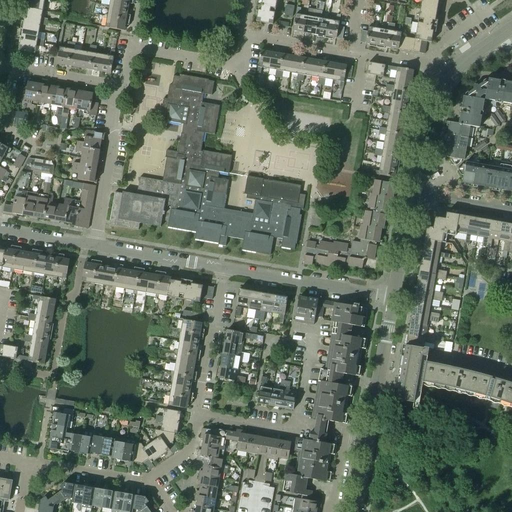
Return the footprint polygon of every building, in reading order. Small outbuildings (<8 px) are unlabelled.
[(43,11),(44,2),(47,2),(48,1),(43,0),(21,0),(21,1),(25,2),(24,8),(26,8),(43,11)] [(132,5),(133,0),(110,0),(109,6),(128,9),(129,4),(132,5)] [(273,25),(277,0),(257,0),(257,1),(260,1),(258,9),(256,8),(255,14),(257,15),(256,22),(273,25)] [(442,0),(421,0),(420,8),(437,10),(438,4),(441,4),(441,0),(443,0),(442,0)] [(292,17),(294,6),(286,5),(284,16),(292,17)] [(127,15),(128,9),(109,6),(107,15),(104,15),(104,16),(130,21),(130,16),(127,15)] [(41,18),(43,11),(26,8),(24,19),(47,23),(48,19),(41,18)] [(304,33),(307,16),(300,15),(301,8),(297,8),(293,31),(304,33)] [(436,29),(438,22),(438,18),(436,17),(437,10),(420,8),(415,39),(415,40),(427,42),(431,43),(433,35),(435,36),(436,32),(437,32),(437,29),(436,29)] [(315,35),(319,11),(316,10),(314,18),(307,16),(304,33),(315,35)] [(325,39),(328,20),(321,19),(322,12),(319,11),(315,35),(318,35),(317,37),(325,39)] [(342,40),(344,28),(338,27),(340,15),(337,15),(336,21),(328,20),(325,39),(333,40),(333,38),(342,40)] [(129,26),(130,21),(104,16),(104,18),(107,18),(105,28),(124,31),(125,25),(129,26)] [(39,32),(40,25),(47,26),(47,23),(24,19),(24,22),(22,21),(21,29),(39,32)] [(376,48),(380,29),(372,28),(373,21),(370,21),(368,32),(362,31),(360,43),(369,44),(368,46),(376,48)] [(387,48),(391,24),(388,23),(387,31),(380,29),(376,48),(384,49),(384,47),(387,48)] [(398,50),(401,37),(401,33),(393,32),(395,24),(391,24),(387,48),(398,50)] [(38,40),(39,32),(21,29),(19,37),(21,37),(20,40),(43,44),(44,41),(38,40)] [(424,54),(427,42),(415,40),(415,39),(401,37),(398,50),(414,53),(424,54)] [(43,47),(43,44),(20,40),(18,51),(35,54),(36,46),(43,47)] [(68,66),(72,43),(69,42),(67,49),(60,48),(57,64),(68,66)] [(78,68),(81,51),(74,50),(75,44),(72,43),(68,66),(78,68)] [(89,70),(93,46),(90,46),(89,53),(81,51),(78,68),(89,70)] [(100,72),(103,55),(95,54),(97,47),(93,46),(89,70),(100,72)] [(111,74),(115,51),(111,50),(110,56),(103,55),(100,72),(111,74)] [(269,69),(272,51),(264,50),(264,51),(261,51),(257,73),(260,74),(261,68),(269,69)] [(278,78),(282,55),(279,54),(280,52),(272,51),(269,69),(276,71),(275,77),(278,78)] [(290,73),(293,56),(282,55),(278,78),(282,78),(283,72),(290,73)] [(300,81),(304,58),(293,56),(290,73),(297,74),(296,81),(300,81)] [(311,77),(314,60),(304,58),(300,81),(303,82),(304,75),(311,77)] [(321,85),(325,62),(314,60),(311,77),(319,78),(318,85),(321,85)] [(333,81),(336,62),(328,61),(328,63),(325,62),(321,85),(324,86),(325,79),(333,81)] [(350,79),(352,67),(343,65),(344,63),(336,62),(333,81),(340,82),(339,88),(343,88),(344,78),(350,79)] [(383,77),(384,70),(390,71),(391,67),(368,63),(366,74),(383,77)] [(412,82),(414,71),(391,67),(390,71),(396,72),(395,79),(412,82)] [(110,221),(109,225),(111,226),(138,231),(140,222),(161,226),(162,221),(168,222),(168,227),(196,232),(195,239),(218,243),(218,245),(225,247),(227,237),(243,240),(241,249),(270,254),(272,246),(273,238),(282,240),(281,247),(294,249),(295,244),(296,244),(295,244),(300,215),(299,215),(300,210),(303,210),(305,196),(299,195),(301,186),(272,181),(272,182),(263,180),(263,179),(247,176),(244,194),(247,195),(246,199),(255,200),(252,214),(222,209),(227,181),(228,181),(218,179),(219,172),(228,174),(231,157),(201,152),(204,133),(213,135),(219,106),(202,103),(204,94),(211,95),(213,82),(208,81),(209,80),(208,80),(208,81),(179,76),(179,77),(175,76),(173,86),(169,85),(168,95),(169,95),(168,100),(163,99),(162,109),(166,109),(164,121),(183,125),(181,134),(182,134),(180,141),(179,140),(177,152),(172,151),(166,150),(165,158),(167,158),(163,181),(140,177),(140,178),(142,178),(141,183),(139,182),(136,196),(123,194),(123,192),(122,194),(115,192),(110,221)] [(37,106),(41,85),(33,84),(34,80),(28,79),(27,88),(20,86),(18,99),(32,102),(32,105),(37,106)] [(410,92),(412,82),(395,79),(394,86),(386,85),(386,88),(410,92)] [(511,104),(511,83),(497,81),(489,79),(488,83),(485,100),(511,104)] [(51,105),(54,84),(49,83),(48,86),(41,85),(37,106),(43,107),(43,104),(51,105)] [(485,100),(488,83),(484,83),(478,86),(477,85),(475,85),(473,86),(473,88),(474,90),(468,94),(467,98),(484,101),(485,100)] [(62,116),(67,89),(59,88),(60,85),(54,84),(51,105),(58,106),(57,115),(62,116)] [(77,110),(80,88),(75,87),(74,91),(67,89),(62,116),(68,117),(69,108),(72,109),(77,110)] [(92,102),(93,94),(85,93),(86,89),(80,88),(77,110),(84,111),(84,114),(96,116),(98,104),(92,102)] [(410,103),(411,95),(409,95),(410,92),(386,88),(385,91),(392,93),(391,100),(410,103)] [(479,128),(482,110),(484,101),(467,98),(463,97),(459,124),(459,125),(470,127),(479,128)] [(408,111),(410,103),(391,100),(390,107),(383,106),(382,110),(406,114),(406,111),(408,111)] [(404,124),(406,114),(382,110),(381,113),(389,114),(387,121),(404,124)] [(495,111),(495,113),(495,114),(501,123),(504,124),(505,120),(498,111),(495,111)] [(28,121),(29,114),(16,112),(15,118),(28,121)] [(493,115),(492,115),(490,115),(489,118),(495,127),(499,127),(499,124),(493,115)] [(26,127),(28,121),(15,118),(14,125),(26,127)] [(402,135),(404,124),(387,121),(386,129),(380,128),(379,131),(402,135)] [(468,137),(470,127),(459,125),(459,124),(447,122),(446,126),(449,127),(448,133),(468,137)] [(103,145),(105,134),(86,131),(85,137),(84,143),(77,142),(76,147),(100,151),(101,145),(103,145)] [(400,146),(402,135),(379,131),(378,134),(385,135),(384,143),(400,146)] [(466,149),(468,137),(448,133),(446,141),(444,141),(443,145),(466,149)] [(8,155),(11,150),(0,143),(0,158),(2,160),(5,153),(8,155)] [(398,156),(400,146),(384,143),(382,150),(375,149),(374,152),(398,156)] [(464,160),(466,149),(443,145),(442,149),(445,149),(443,157),(451,158),(450,160),(454,166),(455,166),(461,162),(461,160),(464,160)] [(99,157),(100,151),(76,147),(75,152),(82,153),(81,158),(100,162),(101,157),(99,157)] [(398,167),(400,160),(398,159),(398,156),(374,152),(374,155),(381,157),(380,164),(398,167)] [(19,169),(25,158),(19,155),(13,166),(19,169)] [(99,166),(100,162),(81,158),(80,164),(73,163),(72,168),(96,172),(97,166),(99,166)] [(55,165),(33,162),(32,174),(53,177),(55,165)] [(473,187),(477,165),(465,163),(465,165),(463,165),(457,168),(457,170),(461,175),(463,176),(462,183),(469,184),(469,187),(473,187)] [(397,175),(398,167),(380,164),(379,171),(372,170),(371,174),(395,178),(395,175),(397,175)] [(485,187),(489,167),(477,165),(473,187),(477,188),(477,186),(485,187)] [(511,171),(511,167),(500,165),(499,169),(495,191),(499,192),(500,190),(507,191),(511,171)] [(495,191),(499,169),(489,167),(485,187),(492,188),(491,191),(495,191)] [(95,178),(96,172),(72,168),(72,173),(79,174),(77,180),(96,183),(97,179),(95,178)] [(374,260),(376,246),(374,245),(375,242),(379,243),(381,229),(383,229),(386,215),(383,215),(384,211),(388,212),(391,198),(393,199),(395,184),(375,181),(372,194),(370,194),(368,208),(370,209),(369,212),(365,211),(363,225),(361,225),(358,239),(360,240),(360,243),(352,242),(350,249),(347,249),(348,245),(333,242),(333,244),(319,242),(319,246),(315,245),(316,243),(307,242),(303,264),(312,266),(313,258),(316,258),(315,264),(330,267),(330,265),(344,267),(345,263),(348,264),(348,266),(362,268),(363,261),(366,259),(374,260)] [(94,192),(95,186),(83,184),(82,190),(94,192)] [(93,198),(94,192),(82,190),(81,196),(93,198)] [(23,216),(27,192),(22,191),(21,198),(15,197),(13,206),(4,205),(3,214),(16,217),(17,215),(23,216)] [(33,220),(38,194),(27,192),(23,216),(29,217),(29,219),(33,220)] [(44,219),(48,196),(38,194),(33,220),(38,220),(38,218),(44,219)] [(55,223),(58,205),(52,204),(53,197),(48,196),(44,219),(50,221),(50,222),(55,223)] [(92,205),(93,198),(81,196),(80,203),(92,205)] [(66,223),(70,200),(64,199),(64,206),(58,205),(55,223),(59,224),(59,222),(66,223)] [(77,221),(78,215),(79,209),(73,208),(75,201),(70,200),(66,223),(72,224),(71,226),(76,227),(77,221)] [(91,211),(92,205),(80,203),(79,209),(91,211)] [(90,217),(91,211),(79,209),(78,215),(90,217)] [(456,233),(459,215),(446,213),(445,219),(445,220),(443,231),(442,239),(446,239),(447,235),(455,236),(456,233)] [(89,223),(90,217),(78,215),(77,221),(89,223)] [(456,233),(466,235),(469,217),(459,215),(456,233)] [(477,237),(480,219),(469,217),(466,235),(464,244),(469,245),(471,236),(477,237)] [(443,219),(437,218),(435,225),(435,229),(440,230),(438,241),(442,242),(442,240),(442,239),(443,231),(445,220),(443,219)] [(486,248),(491,221),(480,219),(477,237),(483,238),(481,247),(486,248)] [(88,229),(89,223),(77,221),(76,227),(88,229)] [(498,240),(501,223),(491,221),(486,248),(490,249),(492,239),(498,240)] [(507,252),(511,225),(501,223),(498,240),(504,241),(503,251),(507,252)] [(438,241),(440,230),(435,229),(427,227),(425,239),(438,241)] [(440,253),(442,243),(445,243),(446,243),(442,242),(438,241),(425,239),(423,250),(440,253)] [(12,273),(16,247),(11,246),(10,252),(4,251),(1,268),(11,269),(10,272),(12,273)] [(23,271),(26,255),(20,254),(21,248),(16,247),(12,273),(13,273),(14,270),(23,271)] [(33,276),(38,251),(33,250),(32,256),(26,255),(23,271),(32,273),(32,276),(33,276)] [(449,259),(450,255),(440,253),(423,250),(421,261),(438,264),(441,264),(442,258),(449,259)] [(44,275),(47,259),(42,258),(43,252),(38,251),(33,276),(35,277),(35,274),(44,275)] [(55,280),(59,255),(54,254),(53,260),(47,259),(44,275),(53,277),(53,280),(55,280)] [(66,279),(69,262),(63,261),(64,255),(59,255),(55,280),(56,280),(57,277),(66,279)] [(92,287),(96,261),(92,260),(91,264),(85,263),(82,282),(91,283),(91,286),(92,287)] [(103,286),(107,267),(101,266),(102,262),(96,261),(92,287),(94,287),(94,284),(103,286)] [(438,264),(421,261),(419,272),(446,276),(447,272),(437,270),(438,264)] [(114,291),(118,265),(113,264),(112,268),(107,267),(103,286),(112,287),(112,290),(114,291)] [(125,289),(128,270),(122,269),(123,266),(118,265),(114,291),(115,291),(116,288),(125,289)] [(135,294),(139,269),(134,268),(134,271),(128,270),(125,289),(134,291),(133,294),(135,294)] [(146,293),(149,274),(144,273),(144,270),(139,269),(135,294),(136,295),(137,291),(146,293)] [(156,298),(161,272),(156,272),(155,275),(149,274),(146,293),(155,295),(155,298),(156,298)] [(168,297),(171,280),(171,278),(165,277),(166,273),(161,272),(156,298),(158,298),(158,295),(168,297)] [(445,281),(446,276),(419,272),(417,282),(434,285),(436,279),(445,281)] [(200,303),(201,298),(202,292),(203,286),(195,285),(196,282),(192,282),(191,284),(183,283),(184,280),(177,279),(177,281),(171,280),(168,297),(200,303)] [(433,291),(434,285),(417,282),(415,293),(442,297),(443,293),(433,291)] [(213,294),(214,288),(203,286),(202,292),(213,294)] [(248,309),(251,292),(239,289),(237,300),(234,316),(240,317),(241,308),(248,309)] [(259,320),(263,294),(251,292),(248,309),(256,310),(254,319),(259,320)] [(431,306),(432,300),(441,302),(442,297),(415,293),(413,303),(431,306)] [(272,313),(275,296),(263,294),(259,320),(263,321),(265,312),(272,313)] [(54,311),(56,300),(33,296),(33,299),(39,301),(37,308),(54,311)] [(283,324),(287,300),(287,298),(275,296),(272,313),(279,314),(278,323),(283,324)] [(321,317),(323,308),(323,304),(317,303),(318,300),(313,299),(313,301),(309,300),(310,299),(299,297),(295,322),(313,325),(315,316),(321,317)] [(362,317),(364,308),(356,307),(356,306),(353,306),(353,304),(350,304),(349,306),(324,301),(323,304),(323,308),(333,310),(331,322),(336,323),(334,334),(332,334),(330,340),(333,341),(332,346),(329,346),(327,359),(329,359),(328,364),(326,364),(325,370),(320,369),(317,388),(319,388),(318,394),(316,393),(314,406),(316,406),(315,412),(313,412),(312,418),(317,419),(329,421),(347,424),(349,415),(345,414),(347,405),(348,397),(352,397),(354,387),(341,385),(343,374),(360,377),(362,367),(358,366),(361,349),(365,350),(367,340),(350,337),(352,326),(364,328),(366,318),(362,317)] [(430,313),(431,306),(413,303),(411,314),(438,319),(439,314),(430,313)] [(52,321),(54,311),(37,308),(36,315),(29,314),(28,317),(52,321)] [(197,319),(198,313),(183,311),(182,316),(197,319)] [(438,323),(438,319),(411,314),(409,325),(427,328),(428,321),(438,323)] [(53,325),(51,324),(52,321),(28,317),(28,320),(35,322),(34,329),(52,332),(53,325)] [(201,329),(202,323),(183,320),(181,329),(179,329),(178,330),(204,335),(205,330),(201,329)] [(425,334),(427,328),(409,325),(408,335),(435,340),(435,336),(425,334)] [(50,340),(52,332),(34,329),(32,336),(25,335),(24,338),(48,343),(49,340),(50,340)] [(203,340),(204,335),(178,330),(178,332),(181,333),(179,342),(198,345),(199,339),(203,340)] [(252,340),(253,335),(227,330),(224,343),(242,346),(243,339),(252,340)] [(433,349),(435,340),(408,335),(406,346),(428,350),(429,349),(433,349)] [(46,353),(48,343),(24,338),(24,342),(31,343),(30,350),(46,353)] [(197,351),(198,345),(179,342),(178,351),(175,350),(174,352),(200,356),(201,351),(197,351)] [(241,353),(242,346),(224,343),(222,354),(249,359),(250,354),(241,353)] [(17,355),(18,348),(1,345),(0,352),(0,356),(22,360),(23,356),(17,355)] [(427,357),(428,350),(406,346),(399,384),(396,400),(413,403),(412,409),(417,410),(419,401),(414,400),(417,387),(417,383),(422,354),(427,354),(427,357)] [(44,364),(46,353),(30,350),(29,358),(23,356),(22,360),(44,364)] [(194,366),(195,361),(199,361),(200,356),(174,352),(174,353),(177,354),(176,363),(194,366)] [(238,369),(239,362),(248,364),(249,359),(222,354),(220,366),(238,369)] [(486,378),(487,374),(469,369),(458,366),(445,364),(433,361),(426,360),(422,382),(435,385),(448,387),(461,390),(474,394),(486,397),(490,385),(486,378)] [(193,372),(194,366),(176,363),(174,372),(171,371),(171,373),(196,378),(197,372),(193,372)] [(237,376),(238,369),(220,366),(218,378),(244,383),(245,378),(237,376)] [(191,388),(192,382),(195,382),(196,378),(171,373),(170,375),(173,375),(172,384),(191,388)] [(269,406),(272,388),(265,387),(267,378),(262,377),(257,403),(269,406)] [(511,380),(501,378),(500,382),(493,386),(489,398),(506,403),(511,404),(511,380)] [(281,408),(285,381),(281,381),(279,389),(272,388),(269,406),(281,408)] [(293,410),(296,392),(289,391),(290,382),(285,381),(281,408),(293,410)] [(190,393),(191,388),(172,384),(170,393),(167,393),(167,394),(192,399),(193,394),(190,393)] [(191,404),(192,399),(167,394),(167,396),(170,396),(168,406),(187,409),(188,403),(191,404)] [(179,423),(181,412),(164,409),(163,417),(156,416),(156,419),(179,423)] [(72,423),(73,416),(54,413),(52,425),(67,428),(68,422),(72,423)] [(177,434),(179,423),(156,419),(155,422),(162,424),(160,431),(175,434),(177,434)] [(327,431),(329,421),(317,419),(315,429),(314,433),(310,432),(310,438),(313,438),(313,441),(292,437),(291,440),(292,440),(290,450),(298,452),(297,458),(329,463),(331,455),(335,455),(336,445),(325,443),(327,431)] [(66,433),(67,428),(52,425),(50,436),(70,440),(71,434),(66,433)] [(101,456),(106,429),(95,427),(94,434),(91,453),(95,454),(96,455),(101,456)] [(115,437),(116,431),(106,429),(101,456),(106,457),(107,456),(111,457),(115,437)] [(222,447),(224,439),(226,439),(227,431),(219,430),(217,437),(210,436),(211,430),(202,429),(200,439),(203,440),(201,451),(199,450),(197,460),(202,461),(202,458),(205,459),(206,455),(220,458),(222,450),(224,451),(225,447),(222,447)] [(166,445),(169,443),(170,444),(173,442),(175,434),(160,431),(155,430),(154,433),(157,438),(151,443),(160,457),(170,450),(166,445)] [(247,453),(250,435),(245,434),(246,431),(244,431),(236,430),(236,433),(227,431),(226,439),(238,442),(237,451),(247,453)] [(94,434),(89,433),(89,437),(83,436),(80,454),(84,455),(85,454),(90,455),(91,453),(94,434)] [(261,438),(261,437),(261,434),(256,433),(256,436),(250,435),(247,453),(258,455),(261,438)] [(80,454),(83,436),(71,434),(70,440),(67,455),(69,454),(69,451),(74,452),(74,453),(80,454)] [(67,455),(70,440),(50,436),(48,449),(63,451),(63,453),(64,454),(67,455)] [(277,458),(280,441),(275,440),(276,437),(270,436),(270,440),(267,456),(266,459),(277,460),(277,458)] [(122,461),(125,443),(126,439),(115,437),(111,457),(111,458),(116,459),(117,461),(122,461)] [(263,455),(267,456),(270,440),(265,439),(261,438),(258,455),(263,455)] [(290,450),(292,440),(291,440),(286,439),(286,442),(280,441),(277,458),(288,460),(290,450)] [(133,462),(136,443),(137,441),(132,440),(131,445),(125,443),(122,461),(127,462),(127,461),(133,462)] [(160,457),(151,443),(144,448),(141,444),(136,443),(133,462),(142,464),(146,461),(145,460),(147,458),(151,463),(160,457)] [(223,458),(220,458),(206,455),(205,459),(202,458),(202,461),(204,462),(204,466),(227,470),(228,466),(222,465),(223,458)] [(328,472),(329,463),(297,458),(294,475),(294,476),(307,478),(307,479),(330,483),(331,473),(328,472)] [(219,479),(220,473),(226,474),(227,470),(204,466),(203,471),(200,471),(199,476),(219,479)] [(311,499),(312,491),(305,490),(307,479),(307,478),(294,476),(294,475),(286,474),(282,492),(302,495),(301,497),(301,499),(310,501),(311,499)] [(217,489),(219,479),(199,476),(198,480),(201,481),(200,486),(217,489)] [(0,498),(9,500),(13,481),(0,478),(0,498)] [(247,481),(247,483),(242,482),(236,511),(270,511),(274,488),(269,487),(270,485),(247,481)] [(72,499),(75,485),(65,483),(60,487),(62,490),(55,495),(60,503),(67,498),(72,499)] [(82,505),(85,487),(75,485),(72,499),(71,503),(82,505)] [(216,499),(217,489),(200,486),(199,492),(196,491),(195,496),(216,499)] [(92,506),(95,488),(85,487),(82,505),(81,508),(91,509),(92,506)] [(102,508),(105,490),(95,488),(92,506),(102,508)] [(112,510),(115,492),(105,490),(102,508),(112,510)] [(122,511),(125,494),(115,492),(112,510),(111,511),(122,511)] [(132,511),(133,510),(136,496),(125,494),(122,511),(132,511)] [(52,511),(54,508),(60,503),(55,495),(48,500),(46,497),(41,500),(38,511),(52,511)] [(150,511),(145,505),(149,502),(145,497),(136,496),(133,510),(138,510),(139,511),(150,511)] [(214,509),(216,499),(195,496),(195,500),(197,501),(197,506),(214,509)] [(321,503),(310,501),(301,499),(299,510),(311,511),(316,511),(317,507),(320,508),(321,503)]
